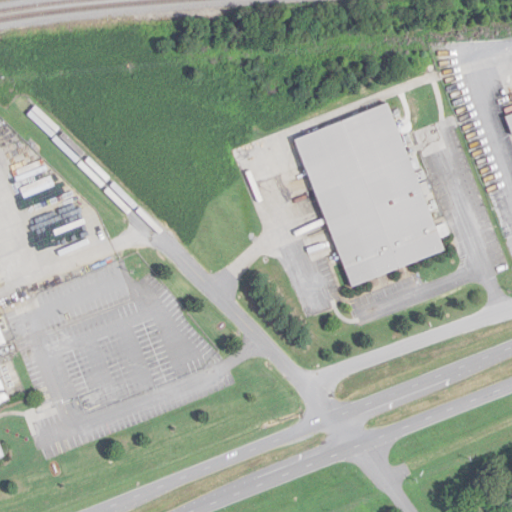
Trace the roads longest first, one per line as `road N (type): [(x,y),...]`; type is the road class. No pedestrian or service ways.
road 1 (trunk): [(511,350),(102,511)]
road 2 (trunk): [(196,511),(511,388)]
road 3 (residential): [(292,511),(511,422)]
